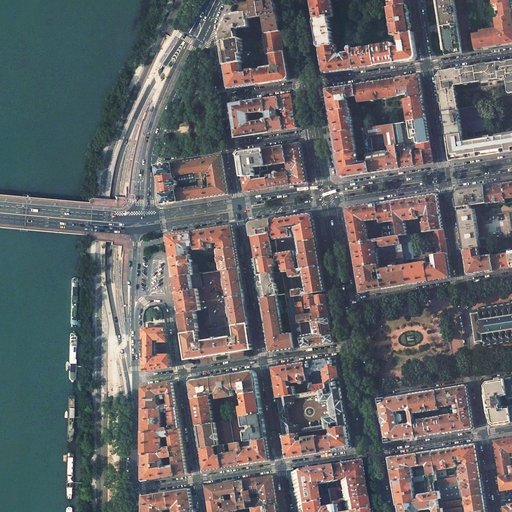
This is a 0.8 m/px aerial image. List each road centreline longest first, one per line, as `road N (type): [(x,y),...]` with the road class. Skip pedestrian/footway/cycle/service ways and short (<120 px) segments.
road 1 (primary): [(184,40),(134,117),(115,176),(108,282),(131,403)]
road 2 (primary): [(184,40),(146,138),(139,204),(123,219)]
road 3 (residential): [(181,373),(168,297),(142,300),(134,359)]
road 4 (primary): [(151,157),(203,18)]
road 5 (residential): [(239,213),(262,358)]
road 6 (primary): [(0,217),(139,229)]
road 7 (primary): [(139,229),(134,359)]
road 8 (primary): [(123,219),(0,208)]
